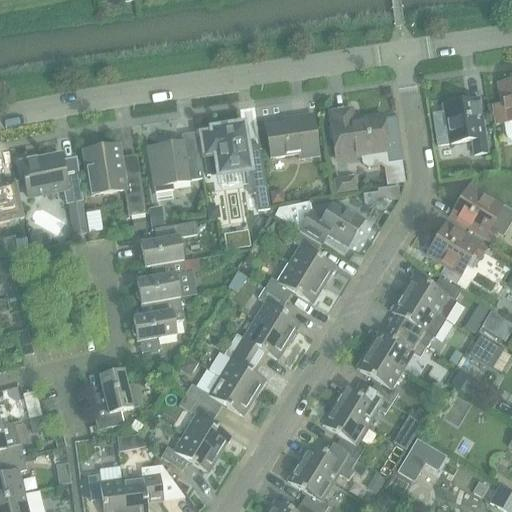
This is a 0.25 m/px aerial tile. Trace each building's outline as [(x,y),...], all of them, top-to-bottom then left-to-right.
[(511,83),(498,85),(501,105),(501,107),(492,108),(495,126),(504,125),(506,136),(507,140),(510,142),(511,142),(511,83)] [(478,101),(467,103),(442,107),(443,115),(432,116),(437,148),(472,143),(474,157),(487,156),(482,124),(478,101)] [(330,126),(333,151),(335,160),(386,153),(388,165),(402,162),(396,126),(384,128),(383,118),(352,123),(350,111),(330,114),(332,126),(330,126)] [(265,129),(268,149),(270,162),(297,158),(298,162),(318,159),(312,117),(292,120),(293,125),(265,129)] [(213,134),(200,135),(203,155),(204,161),(206,178),(210,177),(210,179),(216,178),(216,181),(246,176),(246,179),(248,187),(248,193),(249,196),(254,196),(257,213),(258,213),(270,211),(264,174),(261,154),(260,148),(246,150),(242,127),(212,132),(213,134)] [(147,150),(151,175),(153,189),(154,195),(173,192),(172,186),(189,184),(189,183),(202,181),(195,135),(181,137),(182,145),(147,150)] [(146,216),(140,177),(123,179),(118,148),(83,153),(88,182),(90,198),(124,193),(128,219),(146,216)] [(41,161),(21,165),(28,200),(63,193),(66,207),(67,207),(82,203),(78,178),(76,160),(61,163),(60,157),(59,157),(59,161),(42,165),(41,161)] [(0,225),(24,220),(15,182),(1,185),(2,189),(0,189),(0,225)] [(511,215),(468,188),(449,219),(490,245),(496,234),(501,238),(511,220),(511,215)] [(397,190),(382,192),(384,205),(399,203),(397,190)] [(277,193),(270,194),(272,205),(283,204),(282,197),(277,193)] [(321,247),(327,237),(347,250),(363,222),(343,209),(340,213),(331,208),(323,221),(312,214),(310,204),(277,211),(273,217),(299,234),(321,247)] [(178,224),(201,219),(203,227),(221,223),(217,207),(176,216),(178,224)] [(145,232),(144,220),(132,221),(134,233),(145,232)] [(143,269),(157,266),(183,262),(179,240),(197,237),(195,225),(161,231),(163,243),(140,246),(141,253),(138,256),(139,262),(143,264),(143,269)] [(289,267),(323,288),(334,269),(314,257),(321,247),(299,234),(292,245),(300,249),(289,267)] [(30,239),(33,253),(49,249),(46,235),(30,239)] [(460,235),(453,246),(439,237),(437,238),(432,238),(425,249),(428,254),(426,258),(445,270),(441,276),(456,285),(466,268),(471,270),(474,270),(485,252),(464,238),(460,235)] [(9,260),(0,262),(0,274),(11,272),(9,260)] [(154,305),(179,300),(179,299),(194,297),(190,275),(186,276),(183,262),(157,266),(159,280),(136,284),(137,290),(135,293),(136,299),(139,302),(140,308),(154,305)] [(271,280),(264,291),(286,304),(291,295),(311,307),(323,288),(289,267),(278,285),(271,280)] [(456,305),(454,304),(461,293),(439,280),(433,290),(413,278),(402,296),(436,317),(445,323),(456,305)] [(286,304),(264,291),(258,301),(265,306),(254,323),(288,344),(300,326),(280,314),(286,304)] [(404,337),(426,350),(432,339),(425,335),(436,317),(402,296),(390,315),(410,327),(404,337)] [(179,300),(154,305),(156,317),(133,321),(134,327),(131,331),(132,336),(136,339),(137,345),(139,344),(141,356),(159,353),(157,341),(177,338),(174,325),(183,323),(179,300)] [(472,319),(464,330),(475,337),(483,325),(472,319)] [(511,327),(502,322),(493,338),(505,345),(511,332),(511,327)] [(230,347),(251,360),(257,351),(277,363),(288,344),(254,323),(243,341),(236,337),(230,347)] [(15,334),(21,359),(34,356),(27,331),(15,334)] [(419,360),(426,350),(404,337),(399,346),(379,334),(367,353),(401,374),(412,356),(419,360)] [(230,362),(219,380),(254,401),(265,382),(245,370),(251,360),(230,347),(223,358),(230,362)] [(370,393),(391,406),(398,396),(391,391),(401,374),(367,353),(356,371),(375,384),(370,393)] [(186,359),(178,371),(191,379),(199,367),(186,359)] [(120,415),(132,412),(132,410),(138,408),(141,404),(138,390),(133,387),(126,389),(122,373),(116,374),(113,372),(107,374),(105,377),(99,379),(104,402),(90,405),(97,433),(123,427),(120,415)] [(459,376),(451,388),(467,399),(475,386),(459,376)] [(209,397),(201,393),(191,387),(185,397),(195,404),(216,416),(222,407),(242,419),(254,401),(219,380),(209,397)] [(385,417),(391,406),(370,393),(364,403),(344,390),(333,409),(367,430),(378,412),(385,417)] [(41,418),(35,394),(23,397),(29,421),(41,418)] [(196,419),(185,436),(219,457),(230,439),(210,426),(216,416),(195,404),(188,414),(196,419)] [(356,448),(367,430),(333,409),(321,428),(341,440),(335,449),(357,463),(363,452),(356,448)] [(454,412),(445,425),(456,433),(465,420),(454,412)] [(134,423),(129,430),(137,435),(142,428),(134,423)] [(0,465),(23,460),(20,447),(14,426),(0,429),(0,428),(0,465)] [(167,449),(160,460),(181,473),(188,464),(207,476),(219,457),(185,436),(174,454),(167,449)] [(417,443),(405,463),(421,473),(424,467),(433,453),(417,443)] [(309,447),(298,465),(332,486),(338,476),(348,483),(353,475),(357,478),(363,468),(356,464),(357,463),(335,449),(329,459),(309,447)] [(0,477),(0,502),(23,497),(18,475),(26,473),(23,460),(0,465),(0,470),(2,478),(0,477)] [(332,486),(298,465),(287,484),(306,496),(300,506),(310,511),(326,511),(329,508),(321,504),(332,486)] [(121,482),(125,511),(147,511),(146,503),(180,497),(183,501),(184,501),(161,468),(141,471),(142,480),(121,482)] [(102,511),(125,511),(121,482),(101,485),(99,477),(87,479),(90,504),(102,502),(102,511)] [(375,477),(367,491),(376,497),(384,483),(375,477)] [(489,505),(500,511),(511,511),(511,495),(499,488),(489,505)] [(26,511),(23,497),(0,502),(0,511),(26,511)] [(269,511),(310,511),(300,506),(296,511),(289,511),(275,503),(269,511)]
